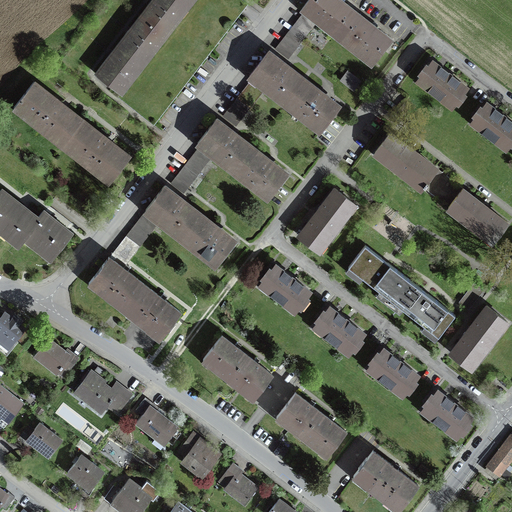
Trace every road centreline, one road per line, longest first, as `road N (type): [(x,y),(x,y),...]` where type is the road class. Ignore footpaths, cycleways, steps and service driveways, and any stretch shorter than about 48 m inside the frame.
road 1 (residential): [(423,37),(270,237),(502,417)]
road 2 (residential): [(42,306),(289,0)]
road 3 (residential): [(42,306),(159,378),(336,511)]
road 4 (track): [(270,237),(159,378)]
road 5 (residential): [(502,417),(428,511)]
